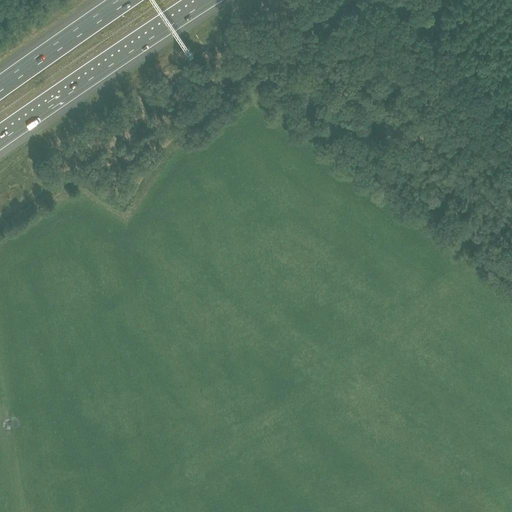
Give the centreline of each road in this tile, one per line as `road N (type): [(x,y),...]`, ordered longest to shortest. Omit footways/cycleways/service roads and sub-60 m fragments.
road 1 (motorway): [(0,137),(202,0)]
road 2 (motorway): [(125,0),(0,87)]
